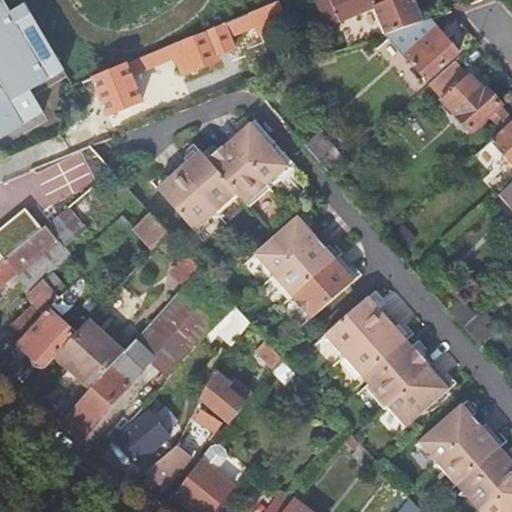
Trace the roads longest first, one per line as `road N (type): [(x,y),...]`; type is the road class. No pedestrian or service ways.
road 1 (residential): [(511,411),(254,102),(233,99),(113,155)]
road 2 (track): [(187,96),(0,174)]
road 3 (secondary): [(129,511),(0,413)]
